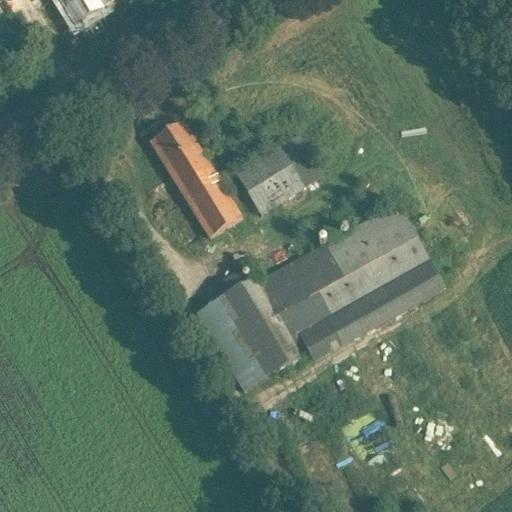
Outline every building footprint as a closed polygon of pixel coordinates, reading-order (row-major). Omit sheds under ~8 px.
[(57,0),(65,12),(76,29),(104,12),(104,11),(117,3),(115,0),(57,0)] [(184,125),(151,145),(162,162),(211,242),(243,222),(205,161),(218,153),(213,145),(201,153),(194,142),(184,125)] [(251,220),(318,182),(293,138),(226,176),(251,220)] [(394,209),(256,285),(300,362),(309,356),(299,337),(431,263),(414,232),(399,206),(394,209)] [(239,274),(219,287),(227,299),(247,286),(239,274)]
